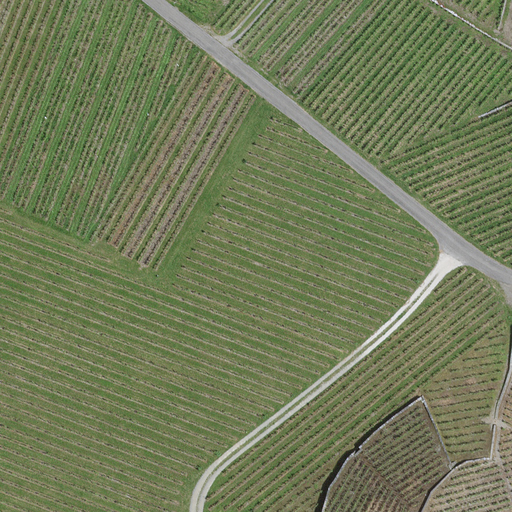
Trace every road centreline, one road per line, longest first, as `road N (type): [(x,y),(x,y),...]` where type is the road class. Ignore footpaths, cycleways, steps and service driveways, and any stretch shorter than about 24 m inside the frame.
road 1 (unclassified): [(511,277),(457,246),(150,0)]
road 2 (track): [(457,246),(392,324),(213,473),(196,511)]
